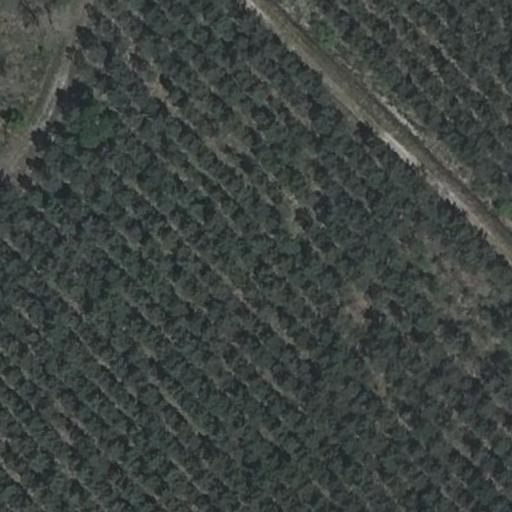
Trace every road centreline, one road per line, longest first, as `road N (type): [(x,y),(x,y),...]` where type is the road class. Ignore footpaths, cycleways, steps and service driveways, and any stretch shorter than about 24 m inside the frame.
road 1 (track): [(250,0),(511,251)]
road 2 (track): [(0,180),(35,137),(89,0)]
